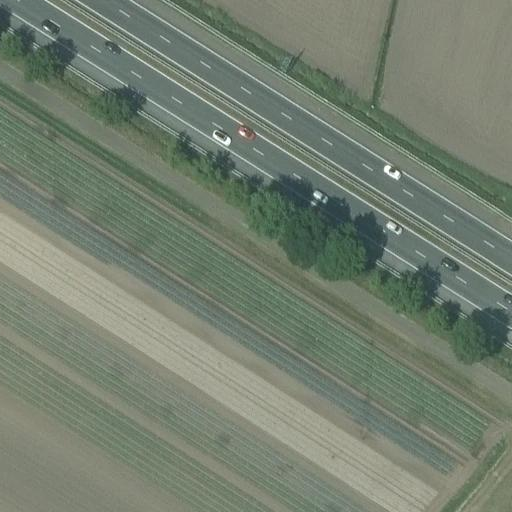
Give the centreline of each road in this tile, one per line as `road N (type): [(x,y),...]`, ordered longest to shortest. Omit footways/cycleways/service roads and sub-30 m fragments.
road 1 (unclassified): [(511,396),(0,69)]
road 2 (motorway): [(8,0),(511,315)]
road 3 (motorway): [(511,257),(104,0)]
